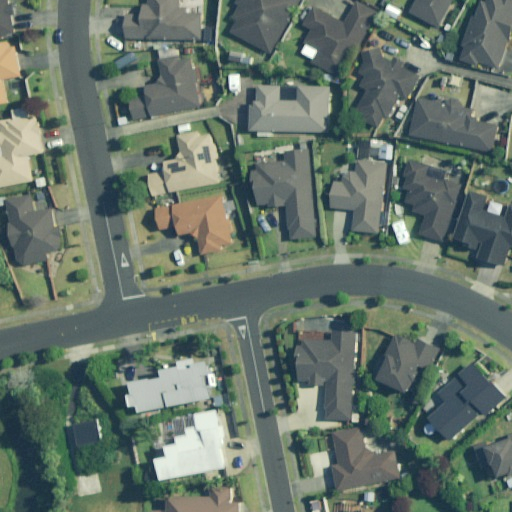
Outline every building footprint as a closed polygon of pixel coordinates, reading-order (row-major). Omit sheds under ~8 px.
[(0,0),(0,36),(13,34),(7,0),(0,0)] [(181,0),(151,0),(151,4),(145,4),(145,14),(128,13),(127,41),(155,42),(155,39),(202,40),(202,13),(189,13),(189,7),(181,7),(181,0)] [(240,0),(239,2),(243,4),(237,17),(241,19),(234,32),(272,53),(300,0),(240,0)] [(418,0),(412,12),(440,27),(454,0),(418,0)] [(511,0),(488,0),(488,2),(483,0),(482,0),(464,45),(468,47),(463,60),(482,68),(484,64),(499,70),(511,38),(511,0)] [(378,12),(358,1),(346,23),(316,7),(307,25),(315,29),(307,43),(321,50),(314,62),(342,77),(378,12)] [(0,103),(9,102),(5,80),(15,78),(24,76),(18,46),(11,47),(10,42),(0,44),(0,103)] [(409,99),(421,75),(405,66),(407,63),(397,58),(395,61),(394,61),(373,50),(361,73),(368,76),(362,87),(370,91),(357,115),(384,129),(402,95),(409,99)] [(181,61),(180,57),(161,61),(165,82),(147,86),(149,95),(132,99),(136,119),(203,106),(193,59),(181,61)] [(330,87),(300,86),(300,101),(282,101),(282,86),(261,86),(260,103),(254,103),(254,131),(330,132),(330,87)] [(494,152),(500,125),(480,121),(481,117),(471,115),(472,110),(464,108),(464,107),(464,105),(463,104),(463,103),(462,102),(461,101),(460,100),(458,100),(457,100),(456,100),(454,100),(453,100),(452,101),(451,102),(450,103),(449,104),(449,105),(422,99),(414,135),(494,152)] [(1,120),(2,131),(0,131),(0,137),(3,155),(0,155),(0,186),(10,185),(25,183),(33,182),(29,154),(43,152),(36,104),(14,107),(16,118),(1,120)] [(183,152),(178,160),(166,162),(168,170),(151,174),(155,196),(220,182),(215,159),(217,159),(212,134),(200,137),(198,132),(179,136),(183,152)] [(392,146),(381,145),(380,159),(392,159),(392,146)] [(259,181),(261,205),(272,204),(272,207),(289,206),(292,239),(318,237),(309,147),(286,149),(287,161),(254,164),(256,181),(259,181)] [(457,217),(453,216),(463,185),(449,180),(448,183),(428,176),(431,166),(413,160),(404,188),(411,190),(407,202),(416,206),(414,212),(427,216),(421,234),(444,242),(447,232),(452,233),(457,217)] [(387,163),(359,161),(358,173),(349,172),(348,183),(337,182),(334,208),(357,210),(355,231),(380,233),(387,163)] [(38,212),(32,192),(5,199),(12,223),(9,224),(19,261),(22,271),(50,263),(48,255),(65,250),(53,208),(38,212)] [(485,241),(483,247),(480,258),(507,266),(511,250),(511,203),(507,218),(486,211),(489,200),(471,194),(456,238),(480,246),(482,240),(485,241)] [(181,236),(191,234),(200,239),(203,254),(223,250),(222,246),(233,244),(223,195),(157,208),(162,230),(179,227),(181,236)] [(328,421),(331,421),(331,428),(347,425),(347,421),(354,422),(357,333),(334,332),(334,341),(325,340),(325,334),(301,333),(300,357),(303,357),(302,385),(329,386),(328,421)] [(425,371),(421,369),(423,365),(430,369),(440,349),(420,339),(418,343),(400,334),(389,356),(392,358),(382,380),(409,393),(415,380),(420,383),(425,371)] [(196,365),(195,361),(164,367),(166,377),(131,384),(135,407),(141,406),(142,413),(213,399),(209,378),(212,377),(209,362),(196,365)] [(488,371),(479,361),(443,395),(450,402),(433,418),(454,441),(479,418),(483,422),(509,397),(486,373),(488,371)] [(180,437),(181,444),(169,446),(171,456),(160,458),(164,480),(228,468),(224,446),(230,444),(226,424),(221,425),(218,410),(187,416),(190,435),(180,437)] [(102,442),(98,421),(76,426),(81,447),(102,442)] [(368,457),(363,428),(335,433),(341,464),(335,466),(339,490),(401,479),(396,452),(368,457)] [(491,483),(502,478),(511,474),(511,440),(491,448),(488,442),(477,446),(491,483)] [(232,503),(232,488),(213,488),(213,497),(169,497),(169,511),(154,511),(153,511),(240,511),(241,503),(232,503)]
